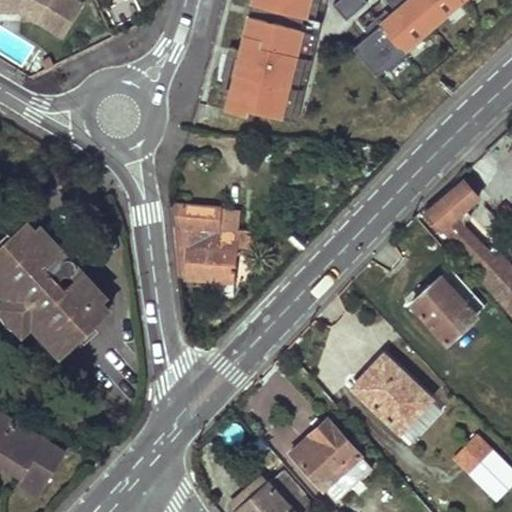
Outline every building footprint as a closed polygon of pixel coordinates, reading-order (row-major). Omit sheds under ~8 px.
[(81,5),(73,0),(0,0),(0,9),(19,10),(59,36),(81,5)] [(124,0),(105,10),(114,28),(142,14),(134,0),(124,0)] [(252,0),(251,6),(305,20),(310,0),(252,0)] [(334,0),(347,18),(368,2),(366,0),(334,0)] [(460,0),(407,0),(382,22),(404,55),(463,3),(460,0)] [(301,34),(246,19),(223,107),(283,117),(301,34)] [(483,204),(463,178),(427,210),(464,253),(457,259),(471,277),(476,273),(511,314),(511,264),(499,249),(492,255),(463,221),(483,204)] [(179,276),(232,281),(237,220),(219,219),(220,208),(173,205),(179,276)] [(41,226),(37,231),(28,221),(0,248),(0,291),(6,298),(0,303),(0,311),(22,334),(31,325),(60,355),(109,308),(101,300),(107,295),(41,226)] [(486,309),(452,268),(411,302),(446,342),(486,309)] [(430,398),(384,354),(352,385),(398,430),(430,398)] [(65,453),(0,412),(0,460),(23,475),(19,481),(40,494),(65,453)] [(361,455),(327,418),(309,432),(312,436),(293,453),(323,488),(339,475),(343,480),(364,462),(359,457),(361,455)] [(488,441),(481,433),(470,442),(478,450),(488,441)] [(511,480),(511,463),(495,444),(470,466),(496,495),(511,480)] [(320,511),(283,468),(236,511),(237,511),(320,511)]
